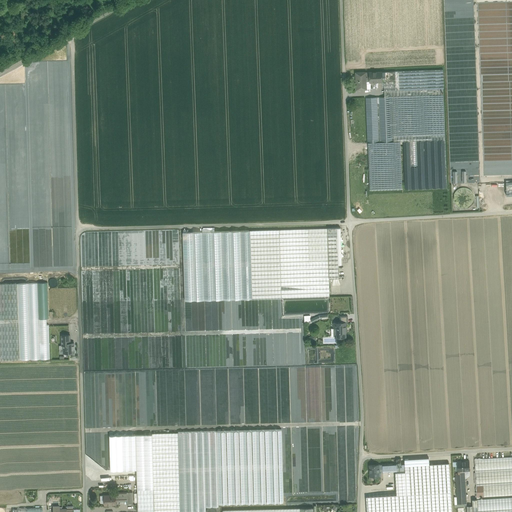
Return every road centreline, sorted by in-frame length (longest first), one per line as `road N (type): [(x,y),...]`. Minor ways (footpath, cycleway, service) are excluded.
road 1 (unclassified): [(77,230),(85,511)]
road 2 (track): [(86,430),(362,423)]
road 3 (unclassified): [(349,222),(77,230)]
road 4 (unclassified): [(349,222),(360,457)]
road 5 (unclassified): [(341,0),(349,222)]
road 6 (track): [(300,330),(83,336)]
road 7 (unclassified): [(72,33),(77,230)]
road 8 (unclassified): [(511,212),(349,222)]
road 9 (unclassified): [(360,457),(511,449)]
